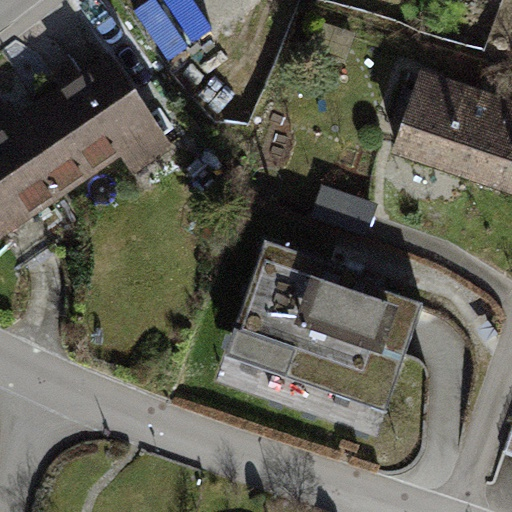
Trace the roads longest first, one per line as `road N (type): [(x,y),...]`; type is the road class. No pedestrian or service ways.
road 1 (residential): [(401,511),(38,374)]
road 2 (residential): [(38,374),(10,511)]
